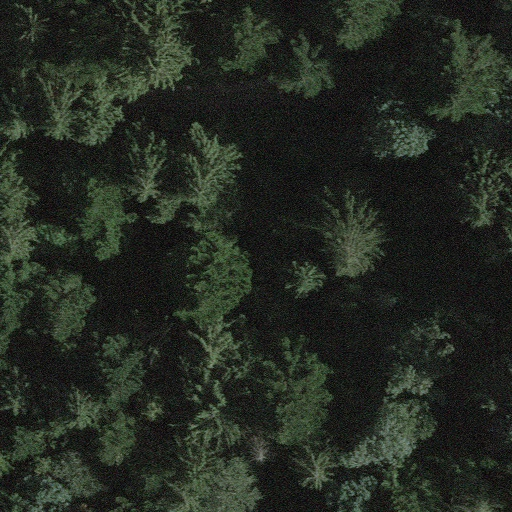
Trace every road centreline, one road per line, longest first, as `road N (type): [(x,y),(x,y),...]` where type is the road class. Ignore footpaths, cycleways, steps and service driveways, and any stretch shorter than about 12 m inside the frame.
road 1 (track): [(511,42),(299,88),(0,108)]
road 2 (track): [(299,88),(511,123)]
